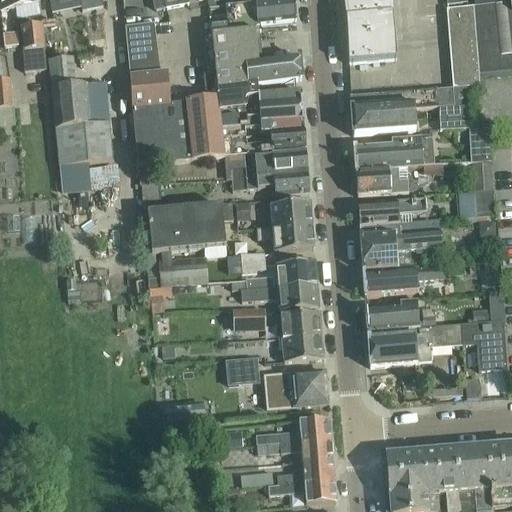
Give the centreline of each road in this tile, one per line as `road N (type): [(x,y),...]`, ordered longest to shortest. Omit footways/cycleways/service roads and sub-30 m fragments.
road 1 (residential): [(352,431),(317,0)]
road 2 (residential): [(352,431),(511,419)]
